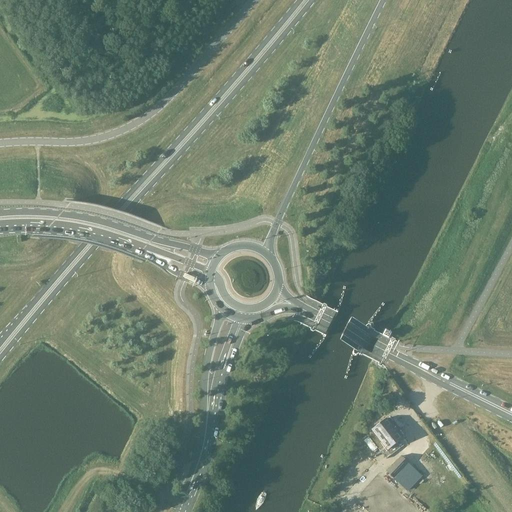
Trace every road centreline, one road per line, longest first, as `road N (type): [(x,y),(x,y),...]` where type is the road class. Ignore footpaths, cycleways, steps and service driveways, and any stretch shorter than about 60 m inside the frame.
road 1 (primary): [(0,357),(310,0)]
road 2 (primary): [(298,0),(0,342)]
road 3 (unclassified): [(252,0),(168,97),(132,125),(83,141),(0,143)]
road 4 (primary): [(264,252),(384,0)]
road 5 (primary): [(217,258),(94,220),(0,212)]
road 6 (primary): [(0,226),(84,232),(156,255)]
road 7 (primary): [(372,345),(511,414)]
